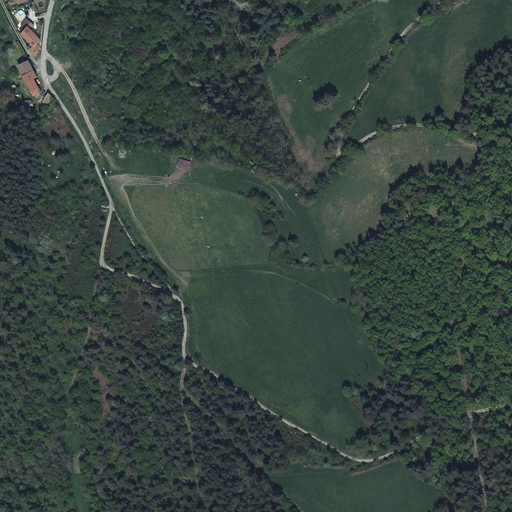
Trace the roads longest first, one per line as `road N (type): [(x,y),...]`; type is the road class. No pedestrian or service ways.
road 1 (track): [(384,456),(340,452),(185,358),(180,301),(112,205)]
road 2 (track): [(511,151),(444,126),(400,125),(340,157),(357,101),(386,58),(404,32),(446,0)]
road 3 (track): [(102,264),(68,394),(88,511)]
road 4 (residential): [(112,205),(81,134),(44,78),(51,0)]
road 5 (track): [(111,205),(102,264),(177,296)]
